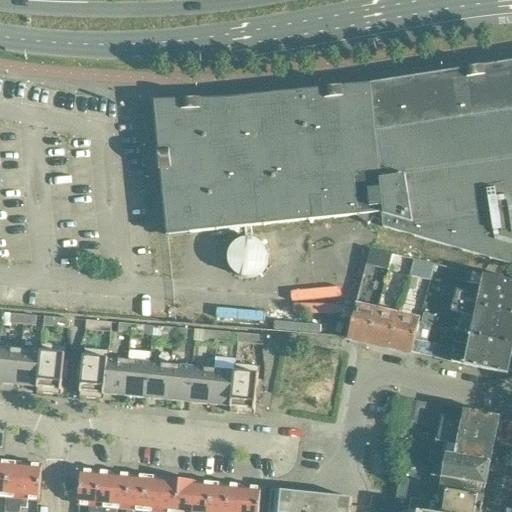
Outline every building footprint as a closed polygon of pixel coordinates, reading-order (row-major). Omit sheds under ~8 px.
[(511,63),(498,65),(370,86),(230,100),(155,102),(168,237),(383,214),(384,228),(511,265),(511,63)] [(388,269),(392,255),(371,250),(367,264),(364,275),(373,277),(376,266),(388,269)] [(431,280),(435,265),(414,260),(410,275),(431,280)] [(511,313),(511,282),(473,273),(470,283),(482,285),(478,301),(467,299),(468,293),(457,290),(454,301),(511,313)] [(511,344),(511,313),(454,301),(452,311),(469,315),(470,309),(477,310),(473,326),(461,323),(459,333),(511,344)] [(369,343),(378,308),(357,303),(348,338),(369,343)] [(391,349),(399,313),(378,308),(369,343),(391,349)] [(413,352),(419,325),(420,318),(399,313),(391,349),(412,354),(413,352)] [(24,325),(24,316),(12,315),(11,324),(24,325)] [(36,326),(37,317),(24,316),(24,325),(36,326)] [(56,328),(57,319),(45,318),(44,327),(56,328)] [(69,329),(70,320),(57,319),(56,328),(69,329)] [(98,332),(99,322),(87,321),(86,331),(98,332)] [(111,333),(112,323),(99,322),(98,332),(111,333)] [(131,335),(132,325),(119,324),(119,334),(131,335)] [(144,336),(145,326),(132,325),(131,335),(144,336)] [(424,354),(431,328),(419,325),(413,352),(424,354)] [(174,338),(175,329),(162,328),(161,337),(174,338)] [(186,339),(187,330),(175,329),(174,338),(186,339)] [(217,342),(218,332),(205,331),(204,341),(217,342)] [(230,343),(230,333),(218,332),(217,342),(230,343)] [(508,376),(511,359),(511,344),(459,333),(456,342),(469,345),(467,354),(454,352),(455,349),(436,345),(433,358),(508,376)] [(250,345),(251,335),(239,334),(238,344),(250,345)] [(263,346),(264,336),(251,335),(250,345),(263,346)] [(61,396),(65,362),(66,347),(42,345),(41,352),(38,388),(37,393),(61,396)] [(0,384),(16,386),(20,350),(0,348),(0,384)] [(104,400),(105,395),(108,359),(109,352),(85,349),(80,398),(104,400)] [(38,388),(41,352),(20,350),(16,386),(38,388)] [(126,397),(129,361),(108,359),(105,395),(126,397)] [(147,399),(150,363),(129,361),(126,397),(147,399)] [(168,401),(171,365),(150,363),(147,399),(168,401)] [(254,416),(258,382),(259,367),(235,364),(235,372),(231,408),(230,413),(254,416)] [(189,403),(192,368),(171,365),(168,401),(189,403)] [(210,405),(214,370),(192,368),(189,403),(210,405)] [(231,408),(235,372),(214,370),(210,405),(231,408)] [(415,423),(419,402),(398,397),(393,422),(394,422),(407,425),(414,426),(415,423)] [(443,406),(419,402),(415,423),(439,428),(441,416),(443,406)] [(495,441),(500,418),(464,411),(462,420),(441,416),(439,428),(495,441)] [(394,422),(392,430),(406,432),(407,425),(394,422)] [(491,463),(495,441),(439,428),(437,441),(458,445),(456,455),(456,456),(491,463)] [(486,487),(491,463),(456,456),(456,455),(433,452),(433,453),(431,461),(435,462),(433,468),(405,455),(399,483),(442,490),(483,498),(485,487),(486,487)] [(0,497),(6,498),(10,463),(0,461),(0,497)] [(20,511),(21,506),(25,465),(10,463),(6,498),(4,511),(20,511)] [(39,501),(41,479),(42,467),(25,465),(21,506),(27,507),(28,500),(39,501)] [(94,511),(98,473),(82,471),(78,506),(90,507),(89,511),(94,511)] [(110,511),(114,474),(98,473),(94,511),(110,511)] [(127,510),(131,476),(114,474),(110,511),(117,511),(118,509),(127,510)] [(144,511),(147,478),(131,476),(127,510),(126,511),(133,511),(134,510),(144,511)] [(160,511),(163,479),(147,478),(144,511),(151,511),(160,511)] [(176,511),(180,480),(164,478),(163,479),(160,511),(176,511)] [(193,511),(196,482),(196,481),(180,480),(176,511),(193,511)] [(209,511),(212,484),(196,482),(193,511),(209,511)] [(481,511),(484,498),(483,498),(442,490),(399,483),(394,508),(413,511),(415,511),(481,511)] [(225,511),(229,485),(212,484),(209,511),(225,511)] [(242,511),(245,487),(229,485),(225,511),(242,511)] [(259,511),(261,488),(245,487),(242,511),(259,511)] [(350,511),(352,499),(271,490),(268,511),(350,511)]
